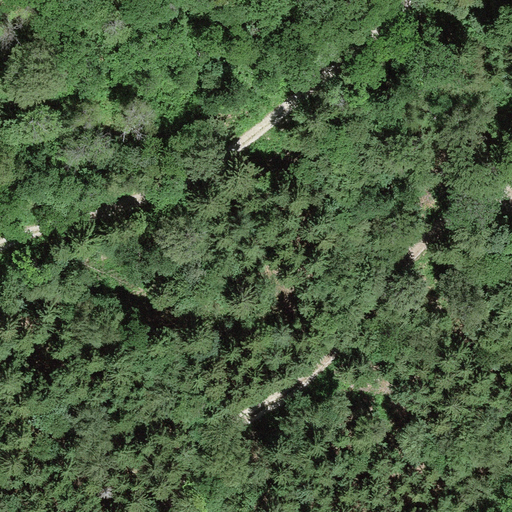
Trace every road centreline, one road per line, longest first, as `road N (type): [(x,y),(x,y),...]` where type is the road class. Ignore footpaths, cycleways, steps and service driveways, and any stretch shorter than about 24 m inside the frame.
road 1 (track): [(511,175),(426,235),(298,380),(196,452),(157,511)]
road 2 (track): [(410,0),(245,138),(160,188),(0,249)]
